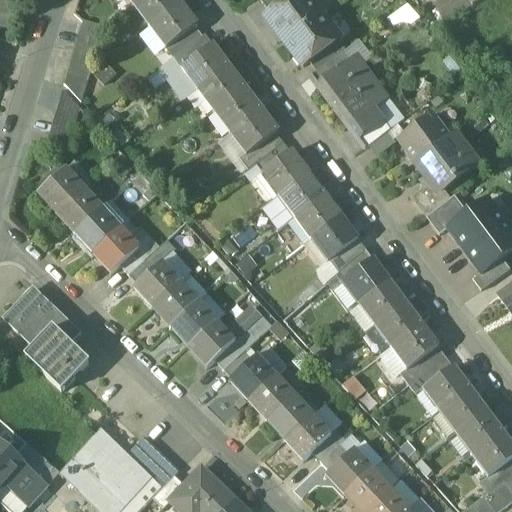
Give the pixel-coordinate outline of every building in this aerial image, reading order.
[(19,0),(0,0),(0,4),(17,10),(19,0)] [(174,0),(143,0),(139,4),(155,25),(180,7),(174,0)] [(268,0),(262,4),(271,17),(293,0),(268,0)] [(320,18),(306,0),(293,0),(271,17),(266,21),(285,45),(320,18)] [(473,8),(467,0),(443,0),(433,7),(445,26),(473,8)] [(467,0),(473,8),(484,0),(467,0)] [(17,10),(0,4),(0,16),(13,21),(17,10)] [(180,7),(155,25),(171,47),(194,29),(196,28),(180,7)] [(13,21),(0,16),(0,29),(10,33),(13,21)] [(339,42),(321,18),(320,18),(285,45),(284,45),(303,69),(309,64),(337,43),(339,42)] [(104,30),(84,24),(80,37),(100,43),(104,30)] [(10,33),(0,29),(0,41),(6,44),(10,33)] [(171,47),(166,50),(174,61),(202,40),(194,29),(171,47)] [(100,43),(80,37),(76,49),(96,56),(100,43)] [(202,40),(174,61),(181,71),(185,68),(209,49),(202,40)] [(337,43),(309,64),(317,74),(324,69),(342,56),(345,53),(337,43)] [(209,49),(185,68),(202,90),(228,71),(226,68),(227,64),(223,59),(220,59),(211,48),(209,49)] [(96,56),(76,49),(72,62),(92,68),(96,56)] [(403,124),(348,51),(345,53),(342,56),(349,66),(331,79),(324,69),(317,74),(310,79),(317,89),(357,143),(383,124),(390,134),(403,124)] [(342,56),(324,69),(331,79),(349,66),(342,56)] [(92,68),(72,62),(68,75),(88,81),(92,68)] [(228,71),(202,90),(218,112),(244,92),(228,71)] [(88,81),(68,75),(64,87),(81,105),(88,81)] [(244,92),(218,112),(235,133),(261,114),(244,92)] [(79,111),(63,93),(57,113),(77,119),(79,111)] [(235,133),(234,134),(249,154),(251,156),(277,136),(279,135),(263,112),(261,114),(235,133)] [(77,119),(57,113),(53,125),(74,131),(77,119)] [(433,118),(399,144),(415,166),(450,140),(433,118)] [(383,124),(357,143),(365,152),(390,134),(383,124)] [(74,131),(53,125),(50,136),(70,142),(74,131)] [(70,142),(50,136),(46,149),(66,155),(70,142)] [(277,136),(251,156),(249,154),(239,162),(248,174),(256,168),(285,146),(277,136)] [(450,140),(415,166),(429,185),(438,196),(439,195),(472,170),(465,160),(470,156),(455,136),(450,140)] [(285,146),(256,168),(263,177),(291,155),(285,146)] [(263,177),(257,181),(259,183),(260,181),(275,201),(273,202),(274,204),(282,198),(308,178),(311,176),(309,174),(307,176),(293,157),(295,155),(293,154),(291,155),(263,177)] [(84,192),(65,172),(41,195),(42,195),(43,194),(53,206),(52,207),(60,215),(84,192)] [(151,189),(140,177),(135,182),(146,194),(151,189)] [(308,178),(282,198),(299,219),(325,200),(308,178)] [(429,185),(410,199),(426,221),(447,205),(439,195),(438,196),(429,185)] [(84,192),(60,215),(61,216),(62,215),(71,225),(70,226),(78,234),(102,212),(84,192)] [(447,205),(426,221),(439,239),(468,217),(455,199),(447,205)] [(325,200),(299,219),(315,241),(341,221),(325,200)] [(449,232),(466,254),(505,226),(488,203),(449,232)] [(121,232),(102,212),(78,234),(79,236),(80,235),(89,244),(88,245),(96,254),(121,232)] [(315,241),(299,219),(288,227),(304,249),(315,241)] [(341,221),(315,241),(331,263),(357,243),(341,221)] [(466,254),(483,277),(502,263),(511,255),(511,235),(505,226),(466,254)] [(139,252),(121,232),(96,254),(97,255),(98,254),(108,265),(107,266),(115,274),(120,269),(136,255),(139,252)] [(331,263),(329,264),(339,277),(365,254),(357,243),(331,263)] [(166,245),(145,264),(154,274),(162,266),(163,267),(171,259),(176,255),(166,245)] [(365,254),(339,277),(345,285),(373,265),(365,254)] [(144,265),(136,255),(120,269),(129,279),(144,265)] [(189,278),(171,259),(163,267),(181,286),(189,278)] [(511,274),(502,263),(483,277),(473,284),(482,295),(511,274)] [(144,265),(129,279),(139,290),(140,288),(139,287),(154,274),(145,264),(144,265)] [(329,264),(323,270),(323,279),(322,281),(327,287),(339,277),(329,264)] [(345,285),(342,288),(358,310),(389,286),(373,265),(345,285)] [(163,267),(162,266),(154,274),(139,287),(140,288),(150,299),(148,300),(156,308),(181,286),(163,267)] [(322,281),(285,312),(290,318),(308,303),(327,287),(322,281)] [(207,298),(192,282),(184,289),(199,305),(207,298)] [(181,286),(156,308),(157,309),(158,308),(168,318),(166,319),(174,328),(199,305),(184,289),(181,286)] [(389,286),(358,310),(374,331),(405,308),(389,286)] [(511,289),(499,299),(511,316),(511,315),(511,289)] [(36,300),(30,294),(3,322),(34,352),(53,333),(69,349),(80,337),(39,297),(36,300)] [(290,318),(283,324),(288,329),(312,308),(308,303),(290,318)] [(199,305),(174,328),(175,329),(177,328),(186,338),(185,339),(193,348),(217,325),(199,305)] [(405,308),(374,331),(390,353),(396,349),(422,329),(405,308)] [(252,311),(226,334),(235,345),(261,321),(252,311)] [(261,321),(235,345),(236,346),(215,365),(224,374),(244,355),(270,331),(261,321)] [(226,334),(217,325),(193,348),(193,349),(195,347),(206,359),(204,360),(211,368),(215,365),(236,346),(235,345),(226,334)] [(422,329),(396,349),(412,370),(438,351),(422,329)] [(34,352),(26,361),(61,394),(88,366),(69,349),(53,333),(34,352)] [(412,370),(396,349),(390,353),(381,360),(397,381),(401,377),(406,374),(407,375),(412,370)] [(412,370),(407,375),(406,374),(401,377),(409,388),(446,361),(438,351),(412,370)] [(244,355),(224,374),(234,384),(235,383),(234,382),(253,365),(244,355)] [(253,365),(234,382),(235,383),(245,393),(252,402),(277,380),(258,360),(253,365)] [(446,361),(409,388),(418,399),(423,396),(422,395),(453,372),(446,361)] [(453,372),(422,395),(423,396),(438,417),(470,393),(453,372)] [(295,399),(277,380),(252,402),(253,403),(254,402),(263,413),(271,422),(295,399)] [(353,381),(343,389),(355,402),(364,393),(353,381)] [(470,393),(438,417),(455,438),(486,415),(470,393)] [(295,399),(271,422),(272,422),(282,433),(281,433),(289,441),(313,419),(295,399)] [(486,415),(455,438),(471,460),(502,436),(486,415)] [(332,439),(313,419),(289,441),(289,442),(290,442),(300,453),(308,462),(313,457),(328,443),(332,439)] [(128,458),(101,432),(73,463),(92,481),(124,511),(125,511),(152,482),(128,458)] [(336,434),(332,439),(328,443),(337,452),(339,449),(345,444),(336,434)] [(511,449),(502,436),(471,460),(487,481),(511,462),(511,449)] [(144,441),(128,458),(152,482),(163,492),(175,480),(180,475),(144,441)] [(328,443),(313,457),(321,466),(337,452),(328,443)] [(16,460),(0,445),(0,499),(7,492),(16,481),(12,478),(22,468),(25,471),(26,470),(27,469),(16,460)] [(379,463),(364,446),(355,454),(370,471),(379,463)] [(60,476),(28,447),(16,460),(27,469),(26,470),(48,489),(59,478),(60,476)] [(337,452),(321,466),(331,476),(331,475),(348,459),(339,449),(337,452)] [(348,459),(331,475),(331,476),(342,487),(341,488),(348,496),(373,473),(370,471),(355,454),(354,454),(348,459)] [(511,462),(487,481),(483,484),(491,495),(511,478),(511,462)] [(92,481),(73,463),(61,476),(60,476),(59,478),(78,496),(92,481)] [(432,475),(421,463),(416,468),(427,480),(432,475)] [(25,471),(22,468),(12,478),(16,481),(7,492),(28,511),(48,489),(26,470),(25,471)] [(227,511),(236,503),(203,471),(184,490),(171,504),(172,505),(178,511),(189,511),(192,510),(194,511),(227,511)] [(373,473),(348,496),(349,497),(350,496),(360,506),(359,507),(363,511),(370,511),(391,493),(373,473)] [(163,492),(154,502),(163,511),(165,511),(172,505),(171,504),(184,490),(175,480),(163,492)] [(124,511),(92,481),(78,496),(94,511),(124,511)] [(125,511),(143,511),(154,502),(163,492),(152,482),(125,511)] [(511,496),(504,485),(494,493),(507,511),(511,506),(511,496)] [(7,492),(0,499),(0,505),(7,511),(27,511),(28,511),(7,492)] [(408,511),(391,493),(370,511),(408,511)] [(491,495),(484,500),(492,511),(505,511),(507,511),(494,493),(491,495)] [(492,511),(484,500),(474,508),(476,511),(492,511)] [(244,511),(236,503),(227,511),(244,511)]
